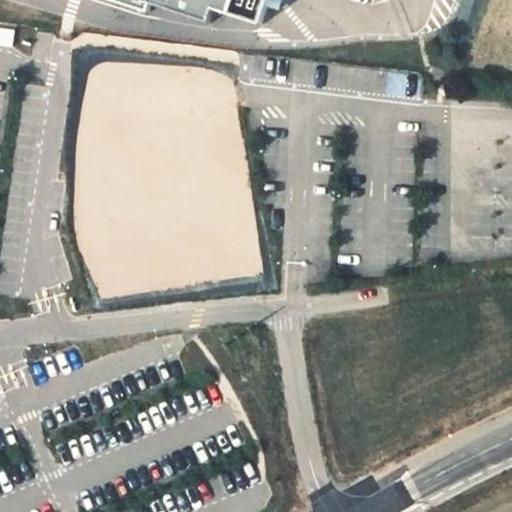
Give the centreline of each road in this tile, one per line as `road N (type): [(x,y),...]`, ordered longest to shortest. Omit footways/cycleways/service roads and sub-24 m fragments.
road 1 (unclassified): [(287,306),(0,339)]
road 2 (unclassified): [(329,511),(302,425),(287,306)]
road 3 (unclassified): [(462,286),(287,306)]
road 4 (primary): [(376,511),(511,440)]
